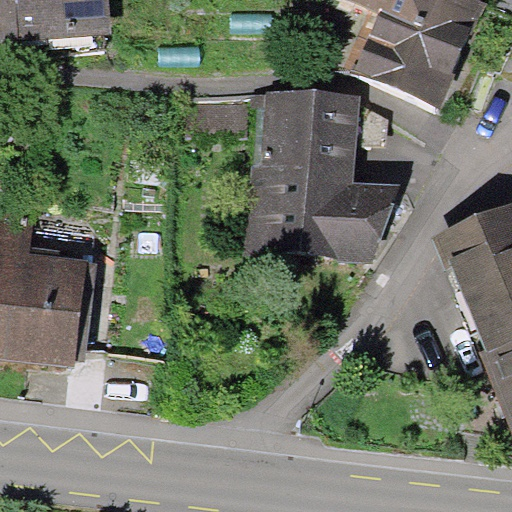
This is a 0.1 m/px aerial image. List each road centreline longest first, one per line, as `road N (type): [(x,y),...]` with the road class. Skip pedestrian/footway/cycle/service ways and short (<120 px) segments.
road 1 (residential): [(475,158),(341,351),(258,435),(244,489)]
road 2 (residential): [(475,158),(317,83),(167,88)]
road 3 (secondary): [(244,489),(0,457)]
road 4 (secondary): [(458,511),(244,489)]
